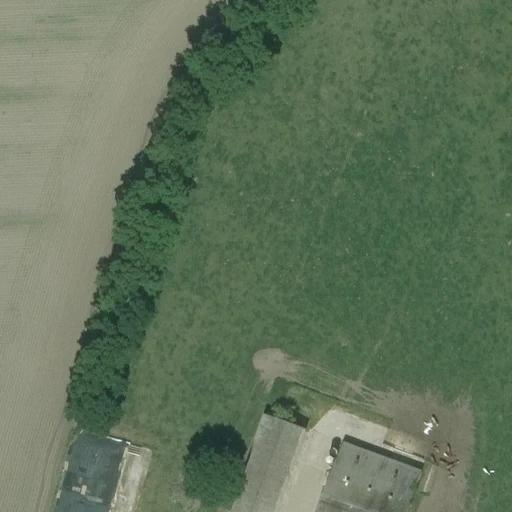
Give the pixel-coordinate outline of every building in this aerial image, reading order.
[(258,438),(232,511),(276,511),(305,432),(266,418),(258,438)] [(383,443),(379,454),(397,461),(402,450),(383,443)] [(344,445),(338,461),(416,490),(422,474),(344,445)] [(407,511),(416,490),(338,461),(324,497),(363,511),(407,511)] [(363,511),(324,497),(318,511),(363,511)]
